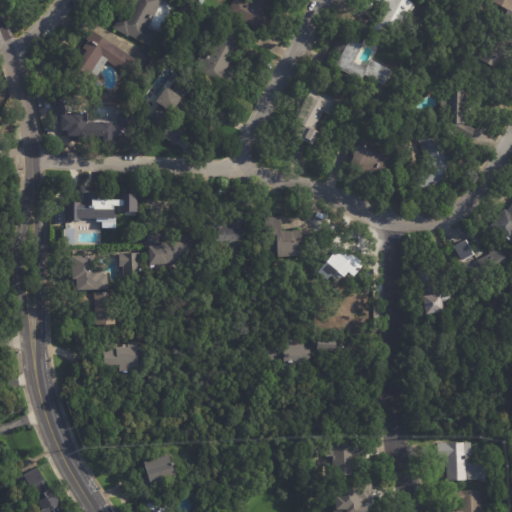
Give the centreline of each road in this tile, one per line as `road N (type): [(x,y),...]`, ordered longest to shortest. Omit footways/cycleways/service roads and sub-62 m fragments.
road 1 (residential): [(386,221),(325,192),(230,166),(31,158)]
road 2 (residential): [(230,166),(323,0)]
road 3 (tertiary): [(97,511),(42,399),(33,335)]
road 4 (residential): [(386,221),(438,219),(464,206),(511,132)]
road 5 (residential): [(386,221),(392,388)]
road 6 (tertiary): [(32,192),(27,124),(0,33)]
road 7 (tertiary): [(32,192),(21,264),(33,335)]
road 8 (tertiary): [(33,335),(41,309),(32,192)]
